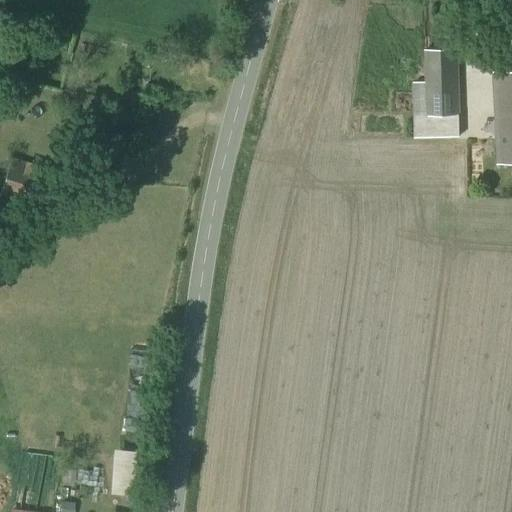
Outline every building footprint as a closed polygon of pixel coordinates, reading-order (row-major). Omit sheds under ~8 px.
[(457,50),(427,51),(429,116),(459,114),(457,50)] [(511,71),(495,72),(497,106),(511,104),(511,71)] [(511,104),(497,106),(500,163),(511,162),(511,104)] [(429,116),(416,116),(416,137),(459,136),(459,114),(429,116)] [(55,172),(11,158),(0,195),(0,196),(44,210),(55,172)]
